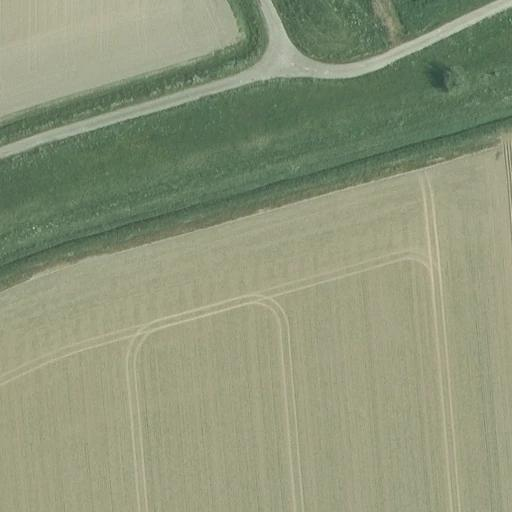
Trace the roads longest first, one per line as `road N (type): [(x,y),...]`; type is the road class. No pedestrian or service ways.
road 1 (unclassified): [(0,158),(279,72)]
road 2 (unclassified): [(279,72),(348,73),(511,2)]
